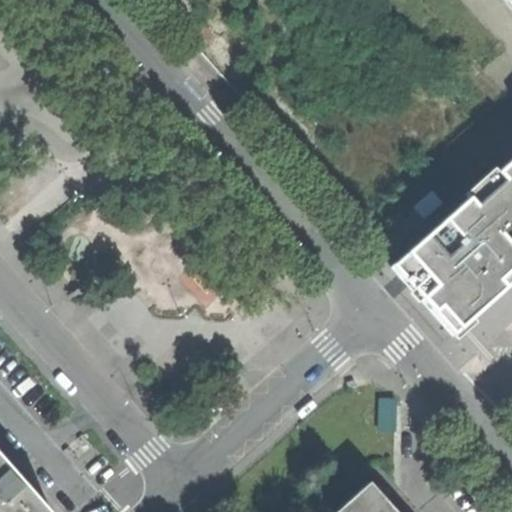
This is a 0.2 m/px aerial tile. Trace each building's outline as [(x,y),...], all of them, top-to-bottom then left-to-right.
[(284,0),(238,40),(415,246),(508,167),(365,0),(284,0)] [(511,163),(508,167),(415,246),(390,269),(451,337),(511,282),(511,163)] [(252,334),(268,353),(310,321),(294,301),(252,334)] [(128,307),(93,314),(98,334),(132,326),(128,307)] [(299,410),(305,416),(317,404),(320,401),(316,398),(314,395),(299,410)] [(219,402),(213,396),(201,408),(198,410),(201,414),(204,417),(219,402)] [(0,511),(43,511),(21,486),(28,480),(21,472),(15,464),(7,471),(0,462),(0,511)] [(392,511),(368,484),(335,511),(392,511)] [(229,511),(218,500),(205,511),(229,511)]
